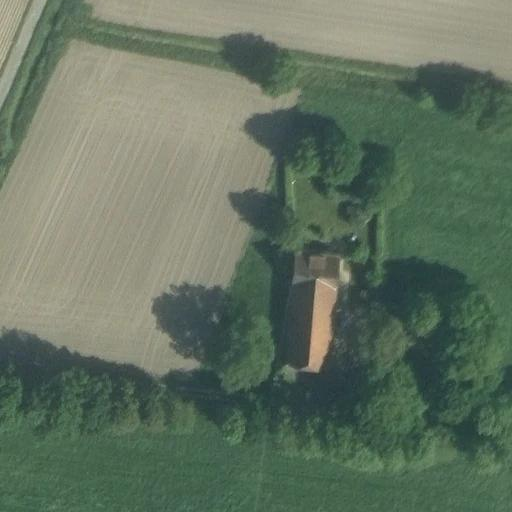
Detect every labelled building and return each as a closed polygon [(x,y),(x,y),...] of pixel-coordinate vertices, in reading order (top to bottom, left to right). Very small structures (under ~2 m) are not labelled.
[(340,249),(295,245),(292,277),(337,281),(340,249)] [(337,281),(292,277),(285,358),(330,361),(337,281)] [(417,304),(391,302),(385,365),(396,366),(412,368),(417,304)] [(412,368),(396,366),(393,403),(425,406),(434,305),(417,304),(412,368)] [(330,361),(285,358),(282,394),(326,397),(328,374),(330,361)] [(358,376),(328,374),(326,397),(356,400),(358,376)]
